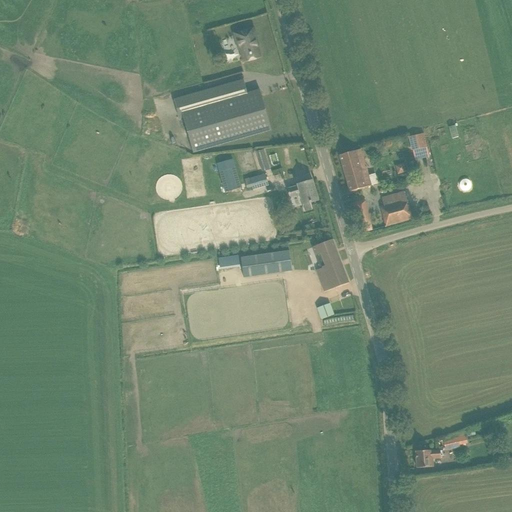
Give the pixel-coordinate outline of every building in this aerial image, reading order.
[(257,41),(253,28),(234,33),(239,50),(240,50),(244,63),(260,58),(255,41),(257,41)] [(271,131),(259,90),(247,94),(243,81),(173,101),(178,118),(182,117),(193,153),(271,131)] [(412,151),(427,147),(423,134),(408,138),(412,151)] [(270,170),(264,150),(258,152),(264,172),(270,170)] [(358,150),(348,153),(338,155),(348,192),(370,186),(366,172),(364,173),(358,150)] [(242,188),(233,159),(216,164),(219,174),(224,193),(242,188)] [(287,159),(281,160),(286,174),(291,172),(287,159)] [(391,174),(400,171),(397,162),(388,164),(391,174)] [(265,174),(244,180),(246,188),(251,187),(252,190),(268,185),(265,174)] [(297,186),(285,190),(287,195),(289,195),(290,198),(296,196),(301,212),(311,209),(309,203),(318,201),(312,180),(297,185),(297,186)] [(381,208),(383,217),(386,226),(411,219),(404,193),(382,199),(384,207),(381,208)] [(351,204),(358,233),(372,230),(365,201),(351,204)] [(324,292),(349,283),(332,240),(312,247),(316,256),(315,256),(320,270),(316,271),(324,292)] [(289,252),(279,253),(241,259),(244,278),(292,271),(289,252)] [(218,260),(219,269),(240,266),(238,257),(218,260)] [(330,304),(320,308),(317,309),(321,320),(334,315),(330,304)] [(443,438),(445,447),(446,451),(459,448),(459,445),(466,444),(464,433),(449,436),(449,437),(443,438)] [(441,456),(443,456),(442,451),(440,451),(440,450),(430,451),(416,452),(417,468),(433,467),(432,459),(441,458),(441,456)]
